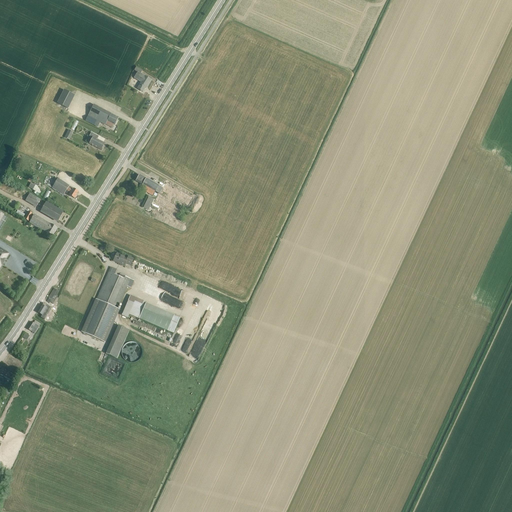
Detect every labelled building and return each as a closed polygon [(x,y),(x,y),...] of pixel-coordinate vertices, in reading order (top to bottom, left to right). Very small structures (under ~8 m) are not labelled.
[(138,88),(138,89),(143,92),(147,85),(147,86),(151,80),(145,76),(141,73),(142,71),(136,67),(135,70),(138,72),(134,78),(141,82),(138,88)] [(64,90),(57,103),(68,109),(75,95),(64,90)] [(93,117),(108,125),(112,128),(114,124),(115,125),(118,118),(94,105),(89,115),(88,116),(92,119),(93,117)] [(69,140),(73,132),(68,130),(64,137),(69,140)] [(89,144),(97,148),(101,150),(105,143),(97,139),(99,136),(91,132),(89,136),(93,138),(89,144)] [(143,191),(143,190),(153,195),(155,191),(159,194),(163,188),(144,177),(139,175),(136,181),(143,185),(140,189),(143,191)] [(52,188),(59,192),(63,195),(67,190),(71,193),(69,195),(74,198),(78,192),(73,189),(73,190),(69,187),(69,186),(58,179),(52,188)] [(33,190),(41,195),(43,189),(38,186),(38,187),(35,185),(33,190)] [(178,191),(167,185),(165,189),(171,193),(171,194),(186,203),(189,198),(178,192),(178,191)] [(26,201),(36,207),(41,200),(30,193),(26,201)] [(143,208),(148,210),(154,199),(148,197),(143,208)] [(160,210),(164,211),(177,218),(180,212),(174,209),(175,207),(162,200),(159,205),(162,206),(160,210)] [(63,212),(59,209),(46,202),(41,211),(58,221),(63,212)] [(24,219),(28,221),(33,214),(29,211),(24,219)] [(58,228),(53,225),(51,224),(50,224),(34,215),(29,223),(37,227),(41,230),(42,229),(53,236),(58,228)] [(0,268),(2,265),(3,266),(7,259),(6,259),(9,253),(0,247),(0,268)] [(118,263),(122,265),(125,266),(126,263),(131,265),(133,259),(128,257),(128,258),(117,254),(114,260),(118,261),(118,263)] [(96,299),(92,308),(82,332),(105,342),(119,309),(117,308),(131,278),(120,274),(119,276),(114,274),(117,270),(111,267),(97,299),(96,299)] [(47,302),(49,303),(50,302),(53,303),(58,291),(54,288),(48,298),(49,298),(47,302)] [(128,301),(121,315),(127,318),(129,314),(139,319),(167,331),(174,315),(146,303),(146,302),(131,295),(128,301)] [(38,312),(42,315),(48,306),(43,303),(38,312)] [(27,329),(31,331),(35,334),(39,326),(31,322),(27,329)] [(113,335),(109,347),(120,352),(130,330),(118,325),(113,335)] [(0,370),(0,384),(6,388),(5,389),(8,390),(10,386),(7,384),(10,379),(13,375),(2,368),(0,370)]
